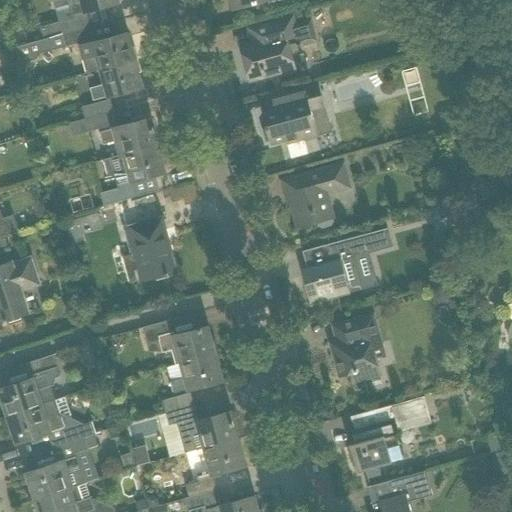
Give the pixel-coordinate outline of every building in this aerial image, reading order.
[(117,0),(67,0),(72,15),(99,8),(118,2),(117,0)] [(231,0),(234,9),(253,4),(267,0),(231,0)] [(86,15),(40,27),(44,40),(54,37),(89,27),(86,15)] [(289,47),(296,45),(297,47),(301,46),(300,44),(315,40),(310,21),(294,25),(292,17),(249,29),(253,42),(240,46),(249,81),(280,72),(280,75),(295,70),(289,47)] [(44,40),(16,48),(19,60),(23,59),(28,62),(36,60),(39,54),(78,43),(92,39),(89,27),(54,37),(44,40)] [(126,34),(79,47),(86,74),(100,70),(134,60),(126,34)] [(141,87),(134,60),(100,70),(104,85),(90,89),(93,100),(141,87)] [(268,112),(262,114),(266,130),(263,131),(266,143),(270,142),(270,144),(286,140),(291,158),(307,154),(304,140),(318,136),(318,135),(311,111),(325,107),(318,82),(307,85),(287,90),(264,97),(268,112)] [(82,107),(85,119),(113,112),(110,100),(82,107)] [(150,118),(130,124),(117,127),(113,112),(85,119),(77,122),(69,124),(72,137),(98,130),(102,145),(115,141),(119,155),(157,145),(150,118)] [(409,142),(396,145),(397,152),(402,151),(403,154),(411,152),(409,142)] [(119,155),(103,159),(108,176),(114,175),(117,185),(152,175),(164,172),(157,145),(119,155)] [(326,194),(350,188),(343,163),(324,168),(327,176),(311,180),(309,172),(300,175),(281,180),(286,200),(290,199),(298,227),(314,223),(315,226),(319,228),(330,225),(332,221),(331,218),(332,218),(326,194)] [(458,182),(450,178),(447,184),(456,188),(458,182)] [(118,188),(100,193),(103,206),(120,201),(130,198),(136,197),(133,184),(118,188)] [(136,220),(130,198),(120,201),(125,223),(136,220)] [(0,237),(18,231),(14,220),(8,222),(6,218),(2,220),(0,213),(0,237)] [(133,255),(123,258),(129,281),(143,277),(144,279),(164,274),(165,278),(168,277),(168,275),(175,273),(170,254),(161,219),(157,220),(138,225),(125,229),(133,255)] [(322,246),(302,251),(307,268),(307,269),(303,277),(310,303),(329,298),(349,292),(345,280),(340,261),(373,252),(392,247),(387,228),(322,246)] [(84,234),(70,237),(72,245),(86,241),(84,234)] [(39,286),(32,267),(30,259),(12,265),(11,263),(0,266),(0,324),(4,323),(5,324),(8,323),(8,321),(28,314),(21,292),(39,286)] [(373,314),(351,320),(332,325),(339,353),(333,355),(339,377),(352,373),(355,382),(374,377),(380,375),(372,345),(381,343),(373,314)] [(170,320),(142,328),(146,344),(167,338),(175,365),(181,363),(214,354),(207,327),(174,336),(170,320)] [(221,380),(214,354),(181,363),(184,377),(169,381),(172,394),(221,380)] [(60,377),(56,367),(52,355),(25,364),(30,379),(0,389),(0,392),(8,416),(54,401),(54,399),(50,386),(53,385),(54,379),(60,377)] [(189,393),(163,401),(166,414),(193,406),(189,393)] [(353,444),(349,445),(352,455),(357,473),(376,467),(391,463),(391,462),(403,459),(396,434),(399,433),(398,432),(396,424),(429,415),(424,396),(391,405),(373,410),(377,424),(349,432),(353,444)] [(54,401),(8,416),(16,442),(35,436),(48,432),(53,447),(85,436),(87,436),(83,424),(61,413),(58,414),(54,401)] [(230,412),(211,417),(198,420),(197,418),(193,406),(166,414),(169,425),(177,422),(185,452),(196,449),(197,450),(237,438),(230,412)] [(86,482),(81,468),(76,453),(99,446),(95,433),(94,434),(53,447),(58,462),(45,467),(26,473),(36,501),(69,489),(83,485),(83,483),(86,482)] [(497,433),(486,436),(492,453),(503,450),(497,433)] [(197,479),(184,483),(189,498),(215,491),(210,475),(225,470),(245,465),(237,438),(197,450),(200,464),(194,466),(194,468),(197,479)] [(132,452),(121,455),(125,470),(136,466),(132,452)] [(425,471),(386,481),(367,487),(372,505),(379,503),(381,511),(410,511),(408,501),(432,495),(425,471)] [(114,511),(113,507),(90,497),(87,497),(83,485),(69,489),(36,501),(39,511),(114,511)] [(218,502),(215,491),(189,498),(183,499),(186,511),(218,502)] [(234,502),(205,510),(205,511),(257,511),(253,497),(234,502)]
